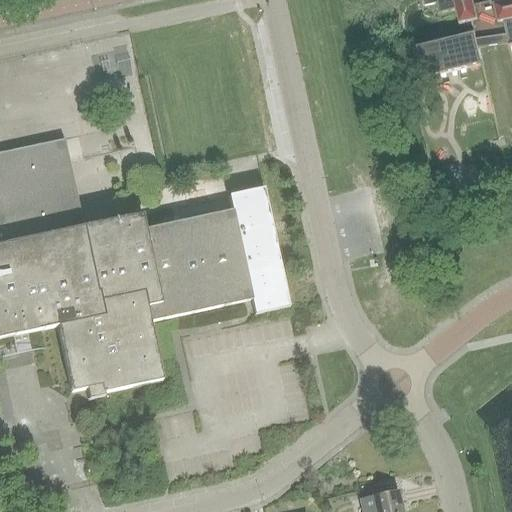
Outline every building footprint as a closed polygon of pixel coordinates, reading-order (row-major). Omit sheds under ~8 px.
[(423,0),(425,7),(435,5),(438,15),(455,11),(459,27),(471,24),(477,23),(475,12),(472,0),(423,0)] [(511,2),(475,12),(477,23),(471,24),(474,35),(415,49),(423,80),(481,67),(499,141),(511,138),(511,55),(511,49),(511,48),(511,2)] [(253,316),(288,309),(262,190),(227,197),(231,213),(143,231),(140,218),(82,231),(63,142),(0,155),(0,342),(19,338),(28,336),(56,330),(70,395),(70,396),(85,393),(87,403),(103,399),(102,396),(161,384),(148,324),(161,322),(250,303),(253,316)] [(432,174),(437,195),(452,192),(447,170),(432,174)] [(400,511),(396,491),(358,500),(360,511),(400,511)]
